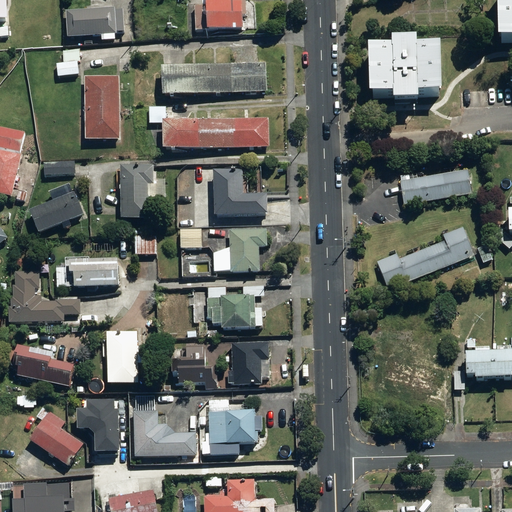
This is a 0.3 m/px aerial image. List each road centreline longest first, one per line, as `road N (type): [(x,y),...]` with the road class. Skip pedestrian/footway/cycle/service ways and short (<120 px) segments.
road 1 (primary): [(332,457),(317,0)]
road 2 (residential): [(511,452),(332,457)]
